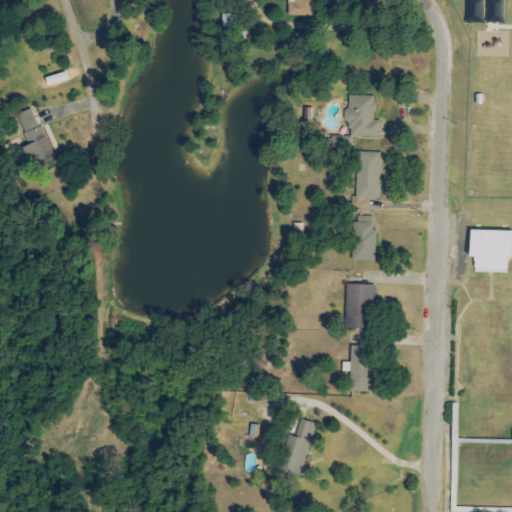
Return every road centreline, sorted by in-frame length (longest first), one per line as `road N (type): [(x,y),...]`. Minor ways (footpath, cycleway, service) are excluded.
road 1 (residential): [(432,511),(437,29),(419,0)]
road 2 (residential): [(64,0),(97,120)]
